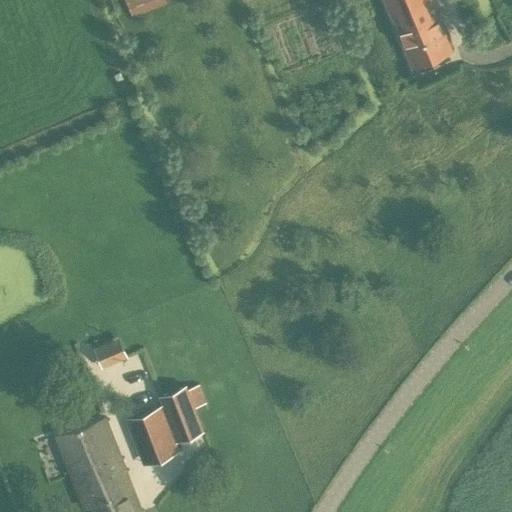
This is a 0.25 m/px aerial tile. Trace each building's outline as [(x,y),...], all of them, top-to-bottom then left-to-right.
[(385,0),(411,64),(452,48),(432,0),(385,0)] [(116,81),(123,78),(120,72),(113,75),(116,81)] [(119,335),(94,345),(102,366),(127,355),(119,335)] [(144,464),(152,461),(179,450),(176,441),(204,430),(195,408),(206,403),(199,385),(188,389),(186,386),(160,397),(163,405),(126,420),(144,464)] [(95,511),(142,511),(104,416),(59,434),(88,506),(93,504),(95,511)]
